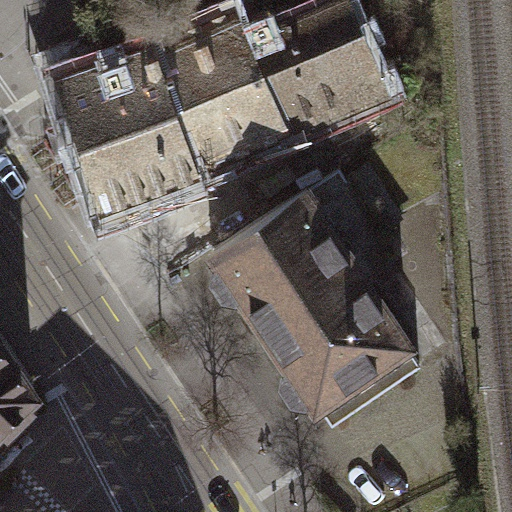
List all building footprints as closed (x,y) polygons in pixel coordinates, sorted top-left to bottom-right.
[(249,39),(233,0),(182,0),(160,8),(167,35),(156,39),(198,165),(199,165),(287,129),(249,39)] [(382,75),(350,0),(340,0),(273,29),(268,17),(256,22),(261,34),(249,39),(287,129),(391,84),(386,73),(382,75)] [(156,39),(59,72),(105,205),(201,171),(199,165),(198,165),(156,39)] [(310,188),(352,252),(381,232),(378,228),(401,214),(370,162),(346,177),(341,168),(310,188)] [(352,252),(310,188),(217,248),(222,257),(215,261),(213,272),(224,288),(235,291),(242,287),(290,360),(285,364),(282,376),(293,393),(305,395),(311,391),(332,423),(420,363),(406,341),(409,338),(352,252)] [(37,389),(0,331),(0,415),(5,420),(37,389)]
